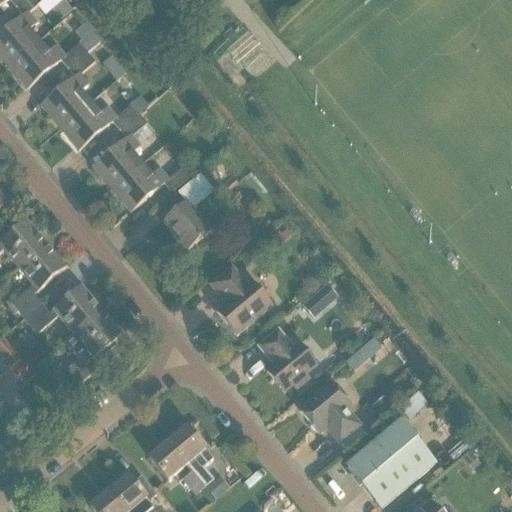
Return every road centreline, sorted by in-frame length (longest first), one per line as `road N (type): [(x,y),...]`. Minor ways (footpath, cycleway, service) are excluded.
road 1 (residential): [(181,355),(0,139)]
road 2 (residential): [(0,506),(181,355)]
road 3 (residential): [(314,511),(181,355)]
